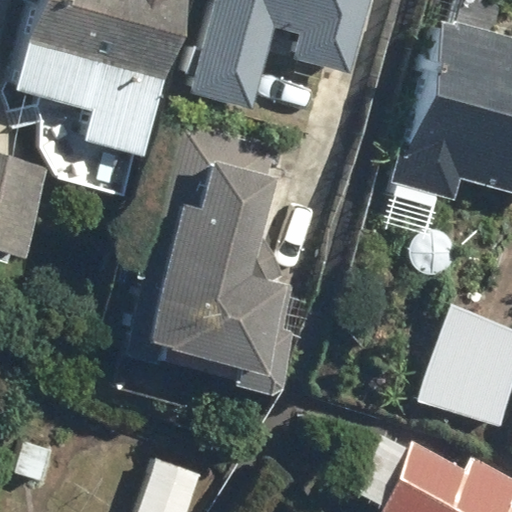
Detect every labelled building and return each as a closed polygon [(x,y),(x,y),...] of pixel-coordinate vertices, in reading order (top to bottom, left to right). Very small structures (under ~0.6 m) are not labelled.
[(190,0),(25,0),(26,0),(39,4),(16,90),(93,111),(85,139),(148,156),(190,0)] [(215,0),(190,90),(254,108),(277,26),(300,32),(293,56),(351,72),(371,0),(215,0)] [(511,194),(511,38),(456,22),(455,26),(445,23),(410,145),(403,143),(391,184),(457,203),(464,181),(511,194)] [(239,369),(235,386),(274,396),(284,390),(296,334),(286,331),(296,288),(292,278),(280,275),(263,239),(280,177),(268,174),(275,141),(183,118),(142,280),(162,286),(150,342),(239,369)] [(0,247),(24,255),(51,170),(0,154),(0,247)] [(418,399),(499,427),(511,387),(511,328),(449,308),(418,399)] [(52,441),(14,429),(1,472),(39,483),(52,441)] [(415,434),(374,504),(389,511),(511,511),(511,474),(469,450),(463,461),(415,434)] [(180,511),(197,466),(154,451),(131,511),(180,511)]
